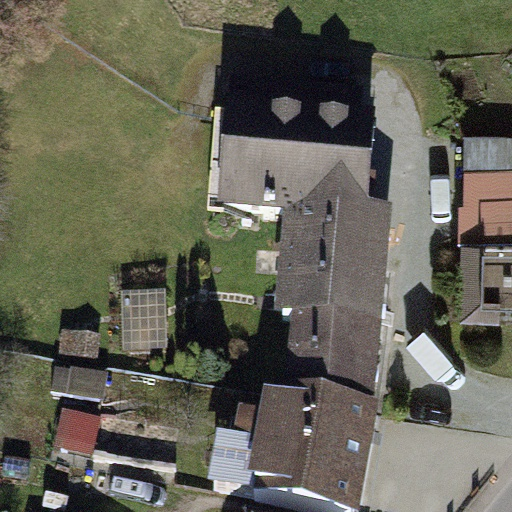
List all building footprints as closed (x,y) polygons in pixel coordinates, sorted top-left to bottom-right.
[(374,118),(232,105),(224,201),(365,213),(374,118)] [(511,155),(479,154),(475,241),(511,243),(511,155)] [(385,228),(299,220),(283,404),(369,412),(385,228)] [(511,254),(468,253),(465,316),(511,318),(511,254)] [(108,341),(72,341),(72,372),(109,371),(108,341)] [(108,384),(67,378),(62,412),(103,418),(108,384)] [(356,511),(371,425),(255,411),(242,511),(356,511)] [(105,433),(70,426),(64,461),(98,467),(105,433)]
